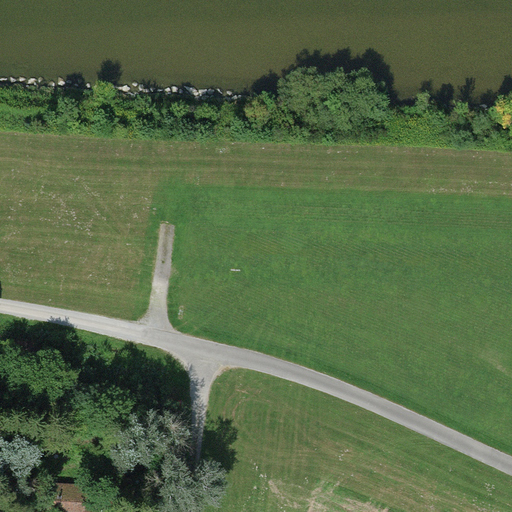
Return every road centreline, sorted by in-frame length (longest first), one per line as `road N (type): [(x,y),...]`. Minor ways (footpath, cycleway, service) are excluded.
road 1 (unclassified): [(511,467),(295,374),(208,350)]
road 2 (track): [(0,306),(208,350)]
road 3 (track): [(187,511),(208,350)]
